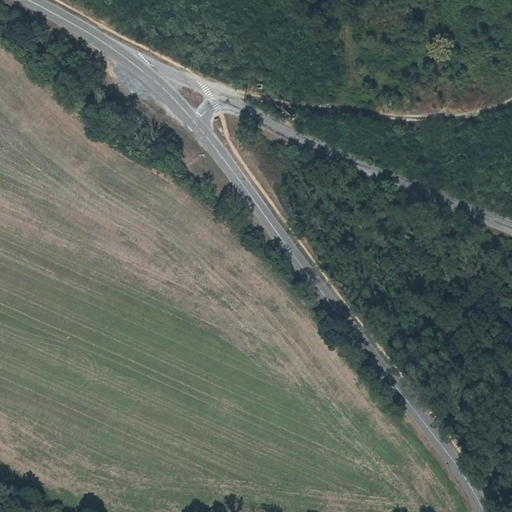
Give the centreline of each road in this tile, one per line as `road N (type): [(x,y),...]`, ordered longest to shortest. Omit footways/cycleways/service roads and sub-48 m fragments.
road 1 (unclassified): [(480,511),(462,476),(198,126)]
road 2 (unclassified): [(511,227),(217,97)]
road 3 (unclassified): [(137,59),(27,0)]
